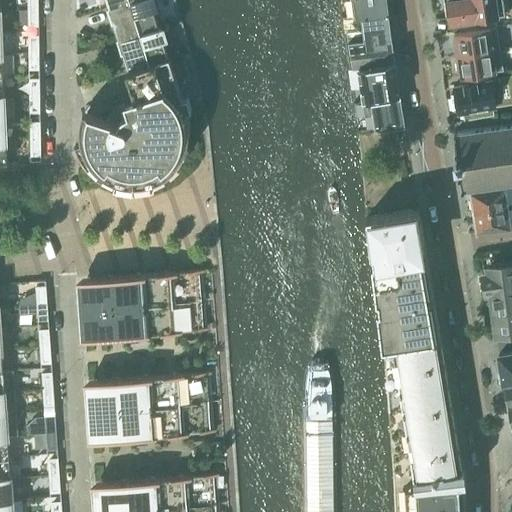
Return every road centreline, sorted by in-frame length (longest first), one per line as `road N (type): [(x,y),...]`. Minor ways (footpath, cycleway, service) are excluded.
road 1 (residential): [(448,246),(487,453),(489,511)]
road 2 (residential): [(410,0),(448,246)]
road 3 (residential): [(83,511),(67,269)]
road 4 (residential): [(61,157),(64,0)]
